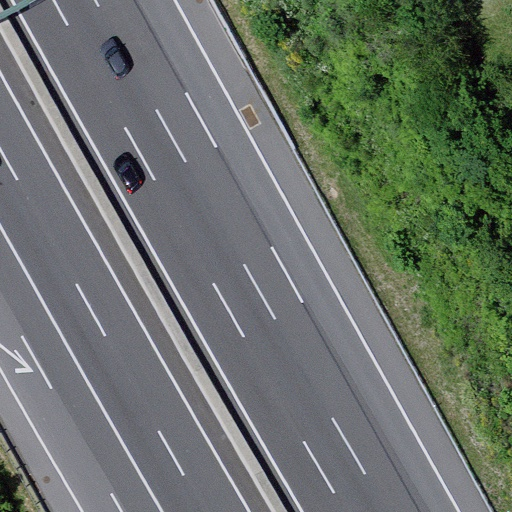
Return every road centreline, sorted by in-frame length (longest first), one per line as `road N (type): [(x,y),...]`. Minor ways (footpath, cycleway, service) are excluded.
road 1 (motorway): [(369,511),(76,0)]
road 2 (motorway): [(0,152),(198,511)]
road 3 (motorway): [(0,238),(174,511)]
